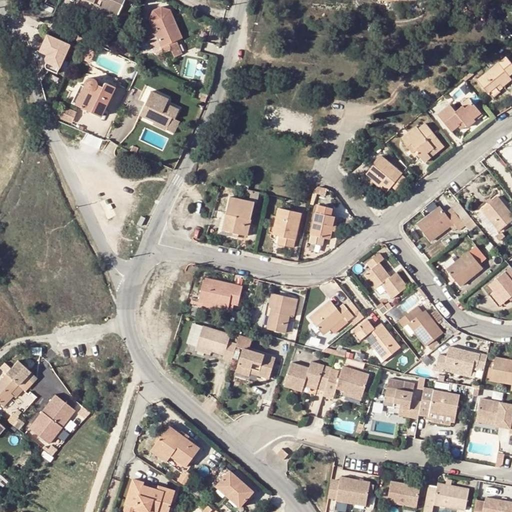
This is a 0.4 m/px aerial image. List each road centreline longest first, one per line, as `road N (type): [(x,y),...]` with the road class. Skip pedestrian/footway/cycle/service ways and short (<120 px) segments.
road 1 (residential): [(0,1),(63,162),(122,276),(133,283)]
road 2 (residential): [(237,448),(258,428),(276,429),(511,478)]
road 3 (residential): [(150,242),(214,109),(244,0)]
road 4 (residential): [(150,242),(304,275),(386,226)]
road 5 (residential): [(386,226),(458,318),(511,332)]
road 6 (residential): [(386,226),(511,121)]
road 7 (residential): [(342,110),(323,169),(386,226)]
